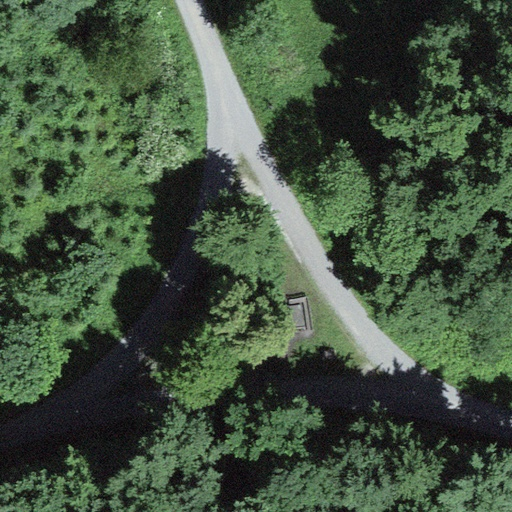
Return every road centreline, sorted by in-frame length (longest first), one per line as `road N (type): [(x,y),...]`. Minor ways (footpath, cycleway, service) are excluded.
road 1 (track): [(437,394),(79,403)]
road 2 (track): [(437,394),(382,353),(341,300),(235,106)]
road 3 (track): [(79,403),(158,315),(183,272),(235,106)]
